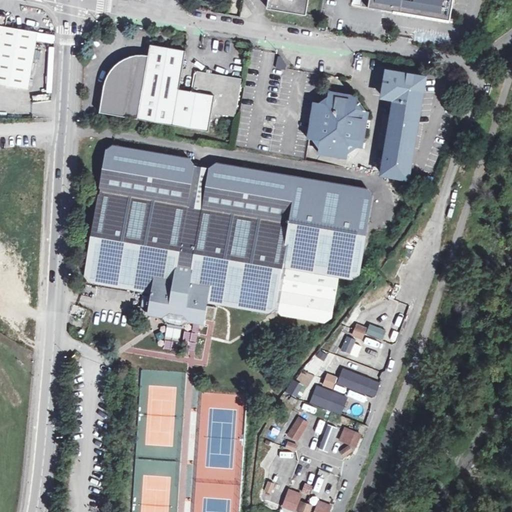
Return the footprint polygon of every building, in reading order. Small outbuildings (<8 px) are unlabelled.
[(268,0),(267,9),(305,16),(308,0),(268,0)] [(361,0),(361,7),(388,12),(450,22),(453,0),(361,0)] [(0,85),(28,91),(37,34),(7,29),(8,19),(0,17),(0,85)] [(173,127),(179,91),(185,53),(150,47),(147,58),(139,57),(131,58),(124,61),(119,64),(115,68),(111,72),(108,77),(106,82),(100,115),(173,127)] [(242,80),(212,75),(207,75),(198,73),(194,94),(179,91),(173,127),(208,133),(211,114),(235,119),(242,80)] [(382,176),(407,180),(425,80),(387,73),(383,98),(395,100),(382,176)] [(315,103),(309,140),(315,141),(319,148),(318,154),(348,159),(349,153),(355,148),(361,149),(368,112),(362,111),(358,104),(359,98),(329,93),(328,99),(321,104),(315,103)] [(188,158),(179,157),(114,146),(105,150),(98,197),(92,235),(84,276),(89,282),(151,293),(148,315),(163,318),(162,321),(165,324),(185,327),(191,322),(204,325),(207,303),(269,313),(275,310),(276,311),(283,268),(340,277),(352,280),(360,275),(373,197),(369,189),(216,163),(209,168),(194,166),(188,158)] [(280,316),(325,323),(331,318),(340,277),(283,268),(276,311),(280,316)] [(367,328),(356,324),(351,336),(363,340),(367,328)] [(387,331),(370,325),(367,334),(383,340),(387,331)] [(356,340),(346,336),(340,350),(350,354),(356,340)] [(315,376),(324,361),(313,354),(304,369),(315,376)] [(346,359),(335,355),(328,373),(338,377),(346,359)] [(371,380),(342,369),(337,384),(365,395),(371,380)] [(327,373),(322,384),(333,389),(338,377),(327,373)] [(298,398),(305,386),(292,379),(286,391),(298,398)] [(336,400),(314,391),(310,401),(332,410),(336,400)] [(298,418),(288,434),(299,441),(309,425),(298,418)] [(336,438),(341,431),(330,424),(325,431),(336,438)] [(361,435),(344,428),(339,441),(356,448),(361,435)] [(296,451),(297,444),(287,442),(285,449),(296,451)] [(330,474),(320,471),(311,495),(321,499),(330,474)] [(267,481),(263,494),(270,497),(274,483),(267,481)] [(309,495),(312,485),(305,483),(302,493),(309,495)] [(286,494),(273,489),(267,505),(280,510),(286,494)] [(297,511),(304,495),(289,489),(282,507),(295,511),(297,511)] [(329,511),(332,505),(319,501),(314,511),(329,511)]
